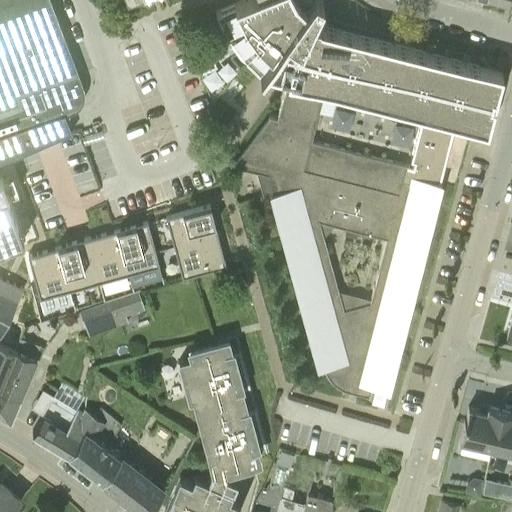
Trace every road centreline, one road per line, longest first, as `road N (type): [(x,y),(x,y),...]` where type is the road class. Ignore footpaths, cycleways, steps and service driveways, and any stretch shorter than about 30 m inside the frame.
road 1 (residential): [(447,358),(511,129)]
road 2 (residential): [(403,511),(447,358)]
road 3 (residential): [(108,511),(0,432)]
road 4 (residential): [(511,35),(396,0)]
